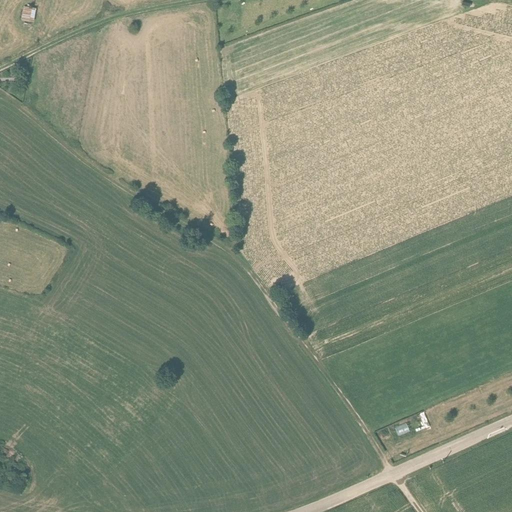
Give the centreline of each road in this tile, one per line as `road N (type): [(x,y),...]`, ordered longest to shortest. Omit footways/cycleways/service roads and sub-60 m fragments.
road 1 (track): [(0,93),(74,154),(231,257),(420,511)]
road 2 (tertiary): [(305,511),(511,421)]
road 3 (track): [(0,69),(127,13),(208,0)]
